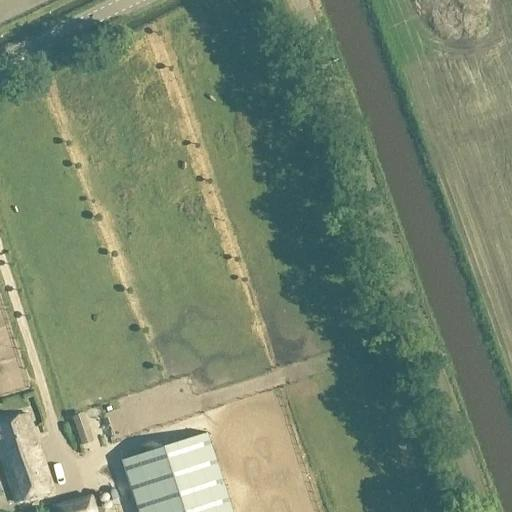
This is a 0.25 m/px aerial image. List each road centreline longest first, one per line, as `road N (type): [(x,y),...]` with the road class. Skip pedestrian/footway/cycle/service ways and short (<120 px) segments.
road 1 (unclassified): [(481,511),(299,0)]
road 2 (unclassified): [(0,66),(137,0)]
